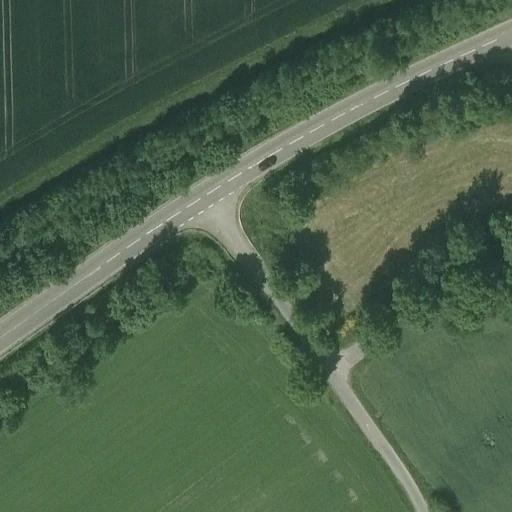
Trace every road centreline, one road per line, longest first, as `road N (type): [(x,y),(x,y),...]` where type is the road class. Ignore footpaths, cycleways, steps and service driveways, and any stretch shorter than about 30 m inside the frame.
road 1 (tertiary): [(206,192),(338,112),(511,35)]
road 2 (tertiary): [(0,328),(206,192)]
road 3 (unclassified): [(333,372),(456,268),(511,246)]
road 4 (unclassified): [(206,192),(333,372)]
road 5 (unclassified): [(333,372),(407,470),(427,511)]
